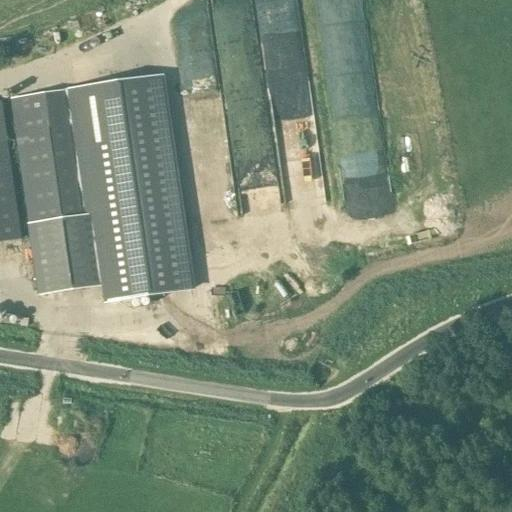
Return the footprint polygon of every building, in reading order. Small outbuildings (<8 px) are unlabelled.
[(247,115),(269,112),(252,0),(212,0),(226,97),(195,102),(196,113),(231,108),(233,123),(248,121),(247,115)] [(78,90),(107,285),(109,301),(192,289),(160,78),(78,90)] [(41,295),(107,285),(78,90),(12,100),(41,295)] [(1,102),(0,101),(0,243),(21,241),(1,102)] [(328,229),(327,217),(299,218),(300,230),(328,229)]
